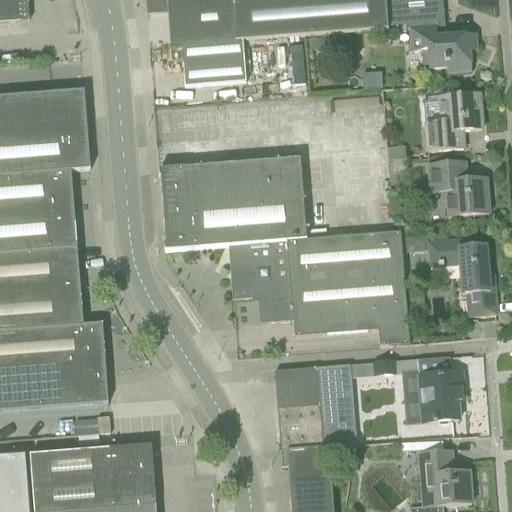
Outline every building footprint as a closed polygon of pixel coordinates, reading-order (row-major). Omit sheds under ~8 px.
[(0,0),(0,26),(19,25),(27,8),(26,0),(0,0)] [(169,51),(180,50),(241,45),(387,33),(386,30),(386,19),(385,11),(383,0),(146,0),(147,17),(166,16),(169,51)] [(417,0),(383,0),(385,11),(418,2),(417,0)] [(385,11),(386,19),(386,30),(408,28),(408,32),(414,32),(421,31),(434,30),(434,31),(444,31),(441,0),(424,0),(418,2),(385,11)] [(414,32),(408,32),(410,56),(421,55),(422,72),(429,72),(429,73),(447,71),(448,77),(449,77),(469,75),(468,54),(475,53),(474,39),(435,42),(434,31),(434,30),(421,31),(414,32)] [(324,41),(306,43),(308,55),(325,53),(324,41)] [(245,87),(241,45),(180,50),(184,92),(245,87)] [(0,100),(0,180),(70,175),(89,173),(83,94),(0,100)] [(477,97),(457,99),(437,101),(439,126),(423,127),(425,155),(461,152),(460,133),(480,132),(477,97)] [(404,150),(386,151),(387,165),(405,163),(404,150)] [(163,255),(228,250),(304,244),(303,243),(297,162),(157,173),(163,255)] [(405,163),(387,165),(389,179),(406,177),(405,163)] [(462,166),(442,167),(426,169),(428,197),(444,196),(446,220),(486,217),(483,182),(463,183),(462,166)] [(0,180),(0,257),(76,252),(70,175),(0,180)] [(304,244),(228,250),(232,303),(257,301),(259,327),(293,324),(294,341),(375,334),(377,350),(406,348),(397,236),(303,243),(304,244)] [(464,297),(466,320),(494,318),(492,294),(487,294),(484,250),(465,251),(464,243),(426,246),(428,270),(457,268),(459,298),(464,297)] [(0,257),(0,363),(103,356),(101,328),(82,329),(76,252),(0,257)] [(422,300),(407,302),(408,311),(423,309),(422,300)] [(103,356),(0,363),(0,414),(107,407),(103,356)] [(417,363),(392,365),(393,378),(402,377),(406,428),(408,428),(422,427),(458,424),(456,405),(462,405),(460,376),(450,376),(450,377),(449,361),(417,363)] [(392,365),(372,367),(373,379),(393,378),(392,365)] [(316,372),(273,375),(274,384),(276,411),(279,452),(279,455),(323,451),(326,451),(351,449),(345,369),(316,372)] [(97,438),(109,436),(108,420),(95,421),(97,438)] [(32,511),(154,511),(155,510),(151,450),(29,459),(32,511)] [(287,471),(289,511),(331,511),(326,451),(323,451),(279,455),(281,471),(287,471)] [(422,510),(407,511),(406,511),(441,511),(442,510),(470,508),(468,476),(452,477),(450,455),(430,457),(418,458),(422,510)] [(0,461),(0,511),(28,511),(24,460),(0,461)]
